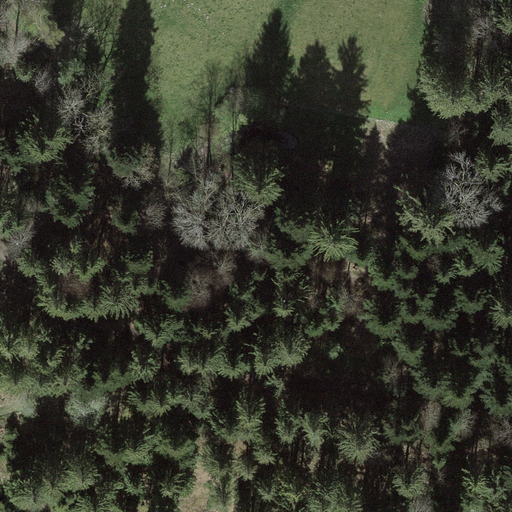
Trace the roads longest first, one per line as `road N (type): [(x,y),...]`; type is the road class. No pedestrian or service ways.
road 1 (track): [(0,249),(72,315),(226,389),(381,402),(511,397)]
road 2 (track): [(156,361),(0,410)]
